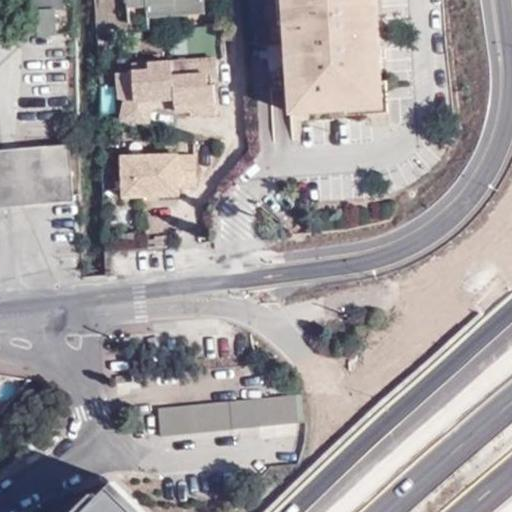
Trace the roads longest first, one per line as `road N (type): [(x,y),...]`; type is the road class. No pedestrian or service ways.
road 1 (tertiary): [(498,0),(504,123),(473,190),(448,222),(332,272),(83,304)]
road 2 (motorway): [(511,338),(311,511)]
road 3 (residential): [(0,499),(33,481),(86,417),(83,304)]
road 4 (motorway): [(511,394),(374,511)]
